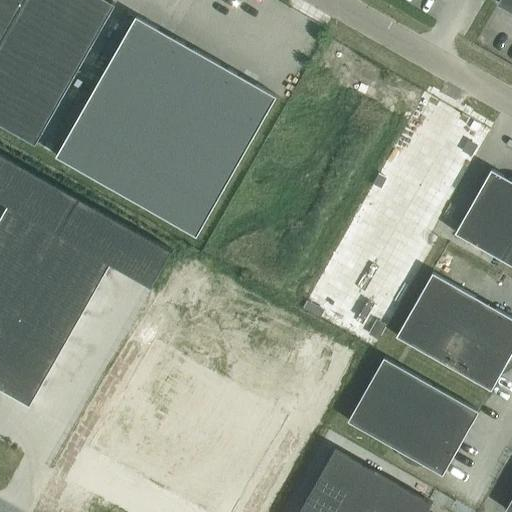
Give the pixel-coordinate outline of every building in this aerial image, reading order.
[(0,0),(0,123),(35,144),(115,4),(108,0),(0,0)] [(511,0),(499,0),(498,2),(511,10),(511,0)] [(137,15),(57,155),(197,235),(277,95),(137,15)] [(0,200),(7,204),(34,219),(59,234),(80,197),(0,151),(0,200)] [(491,168),(455,232),(511,264),(511,176),(507,177),(491,168)] [(84,248),(110,263),(152,286),(172,250),(80,197),(59,234),(84,248)] [(45,259),(59,234),(34,219),(7,204),(0,217),(0,233),(20,245),(45,259)] [(0,233),(0,266),(6,270),(30,284),(45,259),(20,245),(0,233)] [(69,273),(96,288),(110,263),(84,248),(59,234),(45,259),(69,273)] [(55,298),(82,313),(96,288),(69,273),(45,259),(30,284),(55,298)] [(0,299),(16,309),(30,284),(6,270),(0,266),(0,299)] [(396,335),(491,389),(500,373),(507,370),(511,365),(511,316),(432,271),(396,335)] [(55,298),(30,284),(16,309),(41,323),(68,338),(82,313),(55,298)] [(0,332),(2,334),(16,309),(0,299),(0,332)] [(27,348),(54,363),(68,338),(41,323),(16,309),(2,334),(27,348)] [(27,348),(2,334),(0,337),(0,388),(3,390),(27,348)] [(126,460),(161,480),(219,379),(155,343),(104,434),(132,449),(126,460)] [(27,348),(3,390),(29,405),(54,363),(27,348)] [(384,356),(348,420),(395,447),(399,454),(404,460),(411,464),(419,465),(427,465),(443,474),(479,410),(384,356)] [(219,379),(161,480),(197,500),(203,490),(231,506),(282,415),(219,379)] [(335,447),(297,511),(426,511),(432,502),(335,447)]
